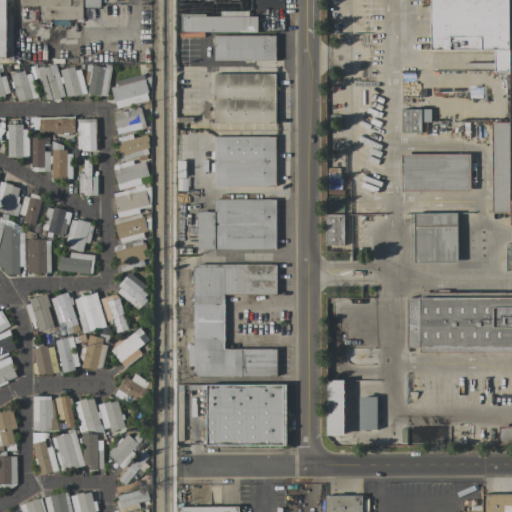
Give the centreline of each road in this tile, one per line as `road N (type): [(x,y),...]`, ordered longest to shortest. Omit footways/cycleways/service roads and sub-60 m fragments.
road 1 (residential): [(306,0),(308,466)]
road 2 (residential): [(511,464),(175,467)]
road 3 (residential): [(0,282),(21,323),(29,491)]
road 4 (residential): [(0,299),(27,287),(107,286),(106,218)]
road 5 (residential): [(0,157),(106,218)]
